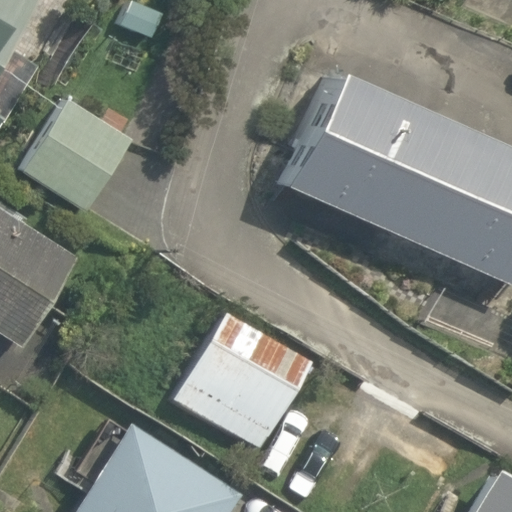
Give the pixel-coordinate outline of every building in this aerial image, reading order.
[(0,0),(0,39),(23,0),(0,0)] [(139,105),(53,59),(0,158),(0,166),(82,211),(139,105)] [(511,275),(511,148),(319,61),(264,183),(504,292),(511,275)] [(78,243),(0,202),(0,343),(20,354),(78,243)] [(314,354),(221,294),(159,389),(252,450),(314,354)] [(247,497),(111,402),(34,511),(239,511),(238,511),(247,497)] [(511,511),(511,468),(490,457),(460,511),(511,511)]
